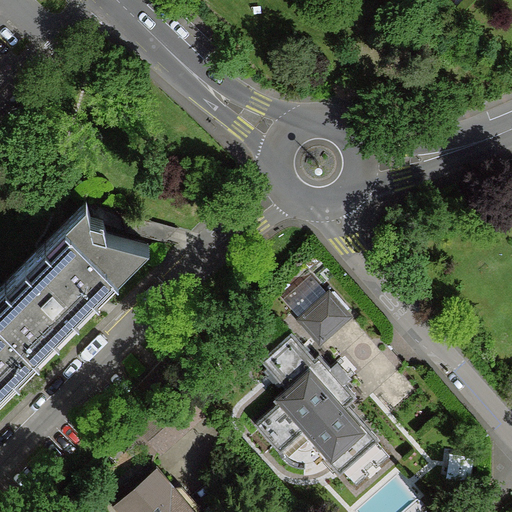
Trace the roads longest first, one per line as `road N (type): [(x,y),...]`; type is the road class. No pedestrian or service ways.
road 1 (residential): [(0,463),(275,182)]
road 2 (residential): [(511,427),(349,244),(333,206)]
road 3 (tertiary): [(282,132),(200,80),(118,0)]
road 4 (tertiary): [(511,127),(446,150),(364,164)]
road 5 (residential): [(102,0),(0,106)]
